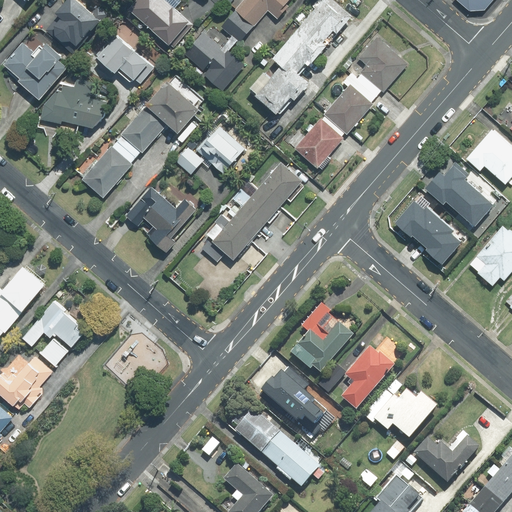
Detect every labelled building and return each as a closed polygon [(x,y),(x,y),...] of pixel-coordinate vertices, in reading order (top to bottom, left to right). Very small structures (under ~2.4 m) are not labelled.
[(104,0),(102,0),(94,10),(82,0),(69,0),(46,30),(76,54),(99,26),(114,8),(104,0)] [(136,0),(130,7),(173,44),(193,20),(177,7),(182,0),(136,0)] [(227,46),(207,30),(186,57),(226,89),(247,63),(231,50),(240,38),(243,41),(269,9),(281,18),(287,10),(285,8),(291,0),(246,0),(245,2),(242,0),(233,0),(231,2),(240,10),(226,27),(236,35),(227,46)] [(355,14),(338,0),(323,0),(278,56),(286,63),(274,77),(266,70),(254,85),(262,91),(260,94),(285,115),(314,80),(302,70),(309,61),(313,65),(330,44),(326,41),(336,30),(340,33),(355,14)] [(468,0),(478,9),(487,0),(468,0)] [(154,62),(118,32),(100,53),(121,71),(125,66),(139,79),(154,62)] [(409,63),(378,36),(359,58),(368,65),(358,76),(380,96),(409,63)] [(23,41),(3,64),(43,99),(72,65),(47,42),(37,53),(23,41)] [(42,117),(98,126),(104,117),(107,100),(93,97),(96,82),(83,80),(85,71),(73,69),(42,106),(42,117)] [(149,104),(170,122),(183,133),(203,109),(169,81),(149,104)] [(324,114),(348,135),(375,104),(350,83),(324,114)] [(111,144),(135,164),(170,122),(149,104),(149,105),(146,102),(111,144)] [(348,135),(324,114),(296,147),(320,168),(348,135)] [(248,147),(219,123),(199,149),(228,172),(248,147)] [(511,179),(511,142),(494,127),(464,160),(480,173),(487,165),(508,184),(511,179)] [(135,164),(111,144),(84,175),(108,195),(135,164)] [(205,159),(190,146),(177,161),(192,174),(205,159)] [(238,260),(305,180),(282,161),(242,208),(236,203),(211,233),(214,235),(203,248),(220,262),(228,252),(238,260)] [(436,177),(412,204),(446,234),(466,212),(478,222),(498,200),(473,177),(451,200),(444,194),(449,189),(436,177)] [(180,208),(156,185),(128,215),(139,226),(141,223),(171,251),(180,242),(177,238),(203,211),(189,198),(180,208)] [(500,288),(511,274),(511,229),(505,223),(478,254),(488,262),(480,271),(500,288)] [(9,291),(3,286),(0,289),(0,336),(5,329),(8,332),(48,281),(29,266),(9,291)] [(90,328),(55,299),(24,337),(34,345),(47,330),(53,335),(56,331),(75,347),(90,328)] [(293,345),(321,371),(357,333),(341,318),(323,337),(311,326),(293,345)] [(70,352),(55,338),(43,351),(58,365),(70,352)] [(345,396),(357,407),(396,362),(371,340),(344,372),(357,383),(345,396)] [(55,371),(37,356),(15,381),(4,371),(0,376),(0,388),(22,408),(27,403),(31,407),(46,389),(42,386),(55,371)] [(313,385),(290,365),(262,397),(316,443),(339,417),(308,390),(313,385)] [(400,398),(391,390),(368,416),(388,434),(397,424),(414,439),(443,409),(424,391),(419,397),(410,388),(400,398)] [(16,417),(0,401),(0,443),(5,438),(0,432),(0,425),(5,420),(10,424),(16,417)] [(323,464),(257,406),(237,428),(303,487),(323,464)] [(450,484),(483,446),(467,432),(449,452),(429,434),(413,452),(450,484)] [(406,448),(399,442),(389,453),(396,459),(406,448)] [(497,511),(511,495),(511,455),(463,511),(497,511)] [(232,510),(233,511),(260,511),(275,496),(238,463),(226,476),(246,495),(232,510)] [(379,478),(367,469),(359,478),(372,488),(379,478)] [(412,511),(427,497),(403,475),(368,511),(412,511)]
